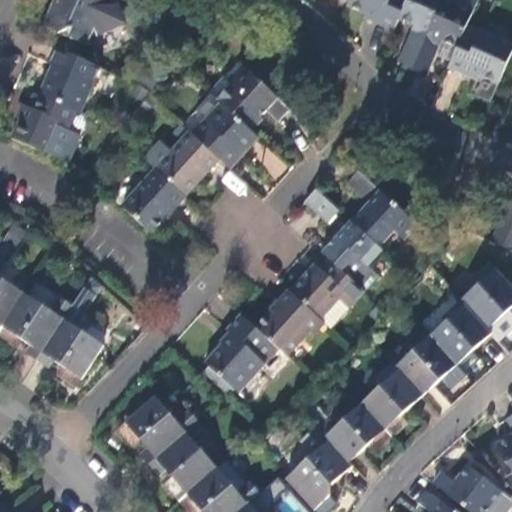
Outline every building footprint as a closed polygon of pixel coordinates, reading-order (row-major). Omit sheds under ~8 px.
[(56,0),(57,0),(56,3),(97,21),(95,14),(107,10),(121,5),(123,0),(56,0)] [(350,0),(350,3),(348,6),(368,15),(366,18),(395,31),(400,20),(408,0),(350,0)] [(443,0),(408,0),(400,20),(415,27),(400,62),(414,68),(443,0)] [(443,0),(414,68),(412,71),(428,78),(444,42),(458,48),(465,33),(479,0),(443,0)] [(97,21),(56,3),(47,27),(90,45),(98,27),(97,21)] [(111,23),(107,10),(95,14),(97,21),(98,27),(111,23)] [(491,103),(499,85),(511,55),(511,44),(482,32),(479,39),(465,33),(458,48),(449,68),(477,80),(471,95),(491,103)] [(82,115),(102,69),(59,51),(53,66),(56,67),(42,98),(80,114),(82,115)] [(290,110),(286,107),(244,68),(230,82),(226,78),(210,95),(223,106),(253,134),(267,120),(264,117),(269,113),(275,119),(279,122),(290,110)] [(19,118),(24,120),(15,141),(70,165),(83,137),(72,132),(74,127),(80,114),(42,98),(38,96),(32,109),(25,106),(19,118)] [(260,140),(253,134),(223,106),(194,137),(220,162),(230,171),(246,153),(248,155),(260,140)] [(220,162),(194,137),(191,135),(173,155),(157,172),(186,198),(220,162)] [(162,145),(146,161),(157,172),(173,155),(162,145)] [(240,196),(248,187),(228,171),(220,180),(240,196)] [(186,198),(157,172),(123,209),(152,235),(186,198)] [(413,223),(360,174),(349,185),(371,205),(352,225),(380,250),(398,232),(401,235),(413,223)] [(340,213),(315,191),(306,200),(330,222),(340,213)] [(511,216),(504,213),(498,227),(511,232),(511,216)] [(407,240),(420,228),(413,223),(401,235),(407,240)] [(380,250),(352,225),(324,255),(335,265),(352,281),(368,264),(371,267),(385,254),(380,250)] [(511,232),(498,227),(492,241),(511,249),(511,232)] [(0,331),(26,293),(2,277),(10,263),(0,256),(0,331)] [(368,264),(352,281),(366,294),(379,280),(379,274),(371,267),(368,264)] [(366,294),(352,281),(335,265),(326,273),(319,267),(292,294),(323,322),(342,302),(352,310),(366,294)] [(511,324),(507,319),(511,313),(511,287),(494,267),(478,282),(480,285),(462,302),(493,337),(497,342),(511,328),(511,324)] [(92,279),(86,288),(98,295),(103,288),(92,279)] [(74,306),(39,359),(51,367),(56,360),(66,367),(61,376),(79,387),(106,346),(80,329),(100,296),(98,295),(86,288),(74,306)] [(52,311),(26,293),(0,331),(0,336),(14,346),(17,344),(22,339),(30,344),(27,351),(39,359),(74,306),(62,298),(52,311)] [(323,322),(292,294),(290,293),(256,330),(279,351),(287,358),(314,332),(318,335),(327,326),(323,322)] [(333,331),(352,310),(342,302),(323,322),(327,326),(333,331)] [(493,337),(462,302),(447,316),(451,321),(432,338),(465,375),(482,360),(475,354),(493,337)] [(279,351),(256,330),(244,319),(243,318),(230,332),(234,336),(208,364),(240,392),(279,351)] [(465,375),(432,338),(416,351),(413,347),(393,365),(424,399),(443,383),(450,389),(465,375)] [(424,399),(393,365),(375,381),(381,389),(363,406),(393,440),(410,425),(404,417),(424,399)] [(143,452),(153,463),(201,422),(192,411),(180,420),(159,397),(121,431),(135,447),(143,442),(148,448),(143,452)] [(393,440),(363,406),(348,420),(342,414),(321,432),(352,466),(375,445),(381,451),(393,440)] [(511,415),(506,419),(511,428),(511,436),(498,445),(511,470),(511,415)] [(182,501),(221,468),(201,444),(211,434),(201,422),(153,463),(162,475),(168,471),(174,477),(168,483),(182,501)] [(321,432),(319,429),(303,443),(315,455),(288,481),(316,511),(332,497),(334,487),(354,469),(352,466),(321,432)] [(443,473),(434,484),(470,511),(485,511),(499,494),(501,491),(469,466),(456,483),(443,473)] [(242,492),(221,468),(182,501),(191,511),(242,511),(262,495),(253,484),(242,492)] [(285,511),(300,511),(304,509),(276,480),(265,491),(285,511)] [(0,511),(8,511),(0,505),(0,496),(2,494),(0,492),(0,511)] [(431,511),(453,511),(427,492),(418,502),(431,511)] [(485,511),(504,511),(511,503),(499,494),(485,511)] [(262,495),(242,511),(267,511),(273,507),(262,495)] [(328,511),(337,504),(332,497),(316,511),(315,511),(328,511)]
